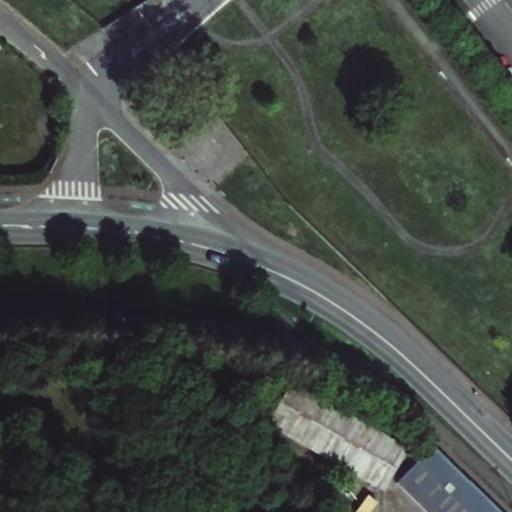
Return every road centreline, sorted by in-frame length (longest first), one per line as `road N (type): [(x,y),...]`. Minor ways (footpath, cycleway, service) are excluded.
road 1 (tertiary): [(511,461),(347,312),(274,271),(210,248)]
road 2 (residential): [(210,248),(170,175),(82,88)]
road 3 (tertiary): [(210,248),(71,227)]
road 4 (residential): [(82,88),(71,227)]
